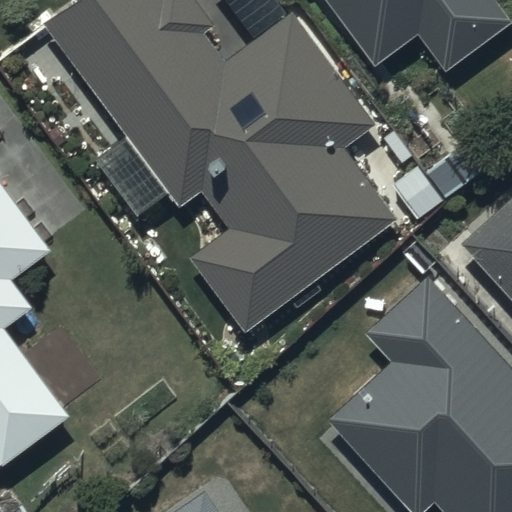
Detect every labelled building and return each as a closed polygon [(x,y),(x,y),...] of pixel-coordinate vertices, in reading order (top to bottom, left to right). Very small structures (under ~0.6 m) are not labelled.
[(52,0),(43,7),(179,192),(201,175),(228,212),(189,240),(246,318),(396,208),(344,137),(378,112),(295,0),(289,0),(220,51),(199,21),(212,11),(203,0),(52,0)] [(337,0),(373,51),(419,19),(447,59),(511,7),(511,6),(507,0),(337,0)] [(0,450),(69,402),(6,312),(34,292),(13,262),(50,237),(0,165),(0,450)] [(511,184),(463,227),(511,281),(511,184)] [(511,511),(511,352),(430,260),(366,317),(393,346),(327,405),(415,503),(434,487),(456,511),(511,511)]
